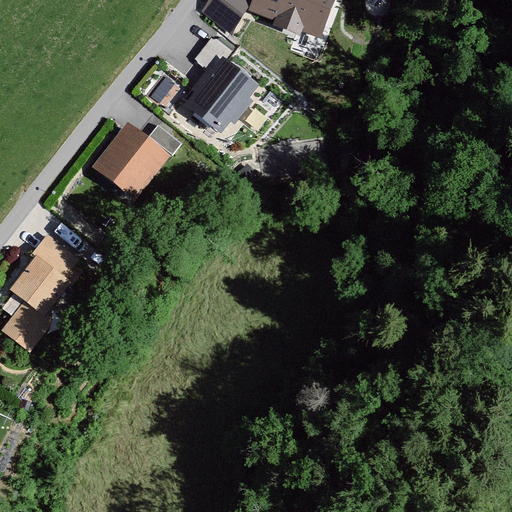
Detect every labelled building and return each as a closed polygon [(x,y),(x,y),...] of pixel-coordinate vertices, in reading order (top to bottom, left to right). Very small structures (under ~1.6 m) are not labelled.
[(310,0),(226,0),(226,2),(298,31),(310,0)] [(203,34),(162,89),(216,128),(256,73),(203,34)] [(123,105),(80,160),(123,194),(166,139),(123,105)] [(0,278),(0,283),(10,292),(0,304),(0,329),(16,343),(42,310),(35,304),(61,272),(54,267),(69,249),(36,223),(17,245),(23,250),(0,278)] [(0,445),(17,420),(0,409),(0,445)]
